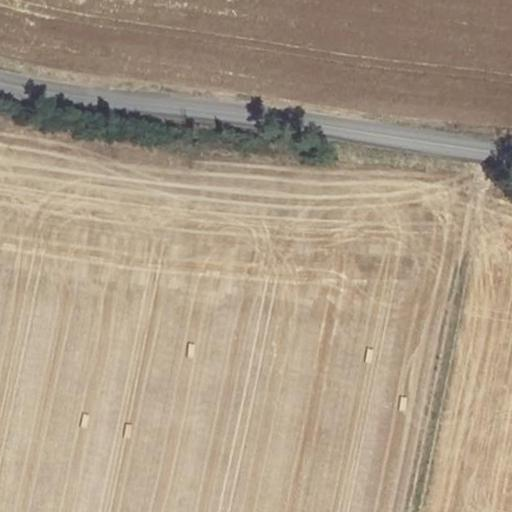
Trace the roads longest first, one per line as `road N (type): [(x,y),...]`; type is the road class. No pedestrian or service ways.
road 1 (unclassified): [(0,85),(511,154)]
road 2 (track): [(487,150),(417,511)]
